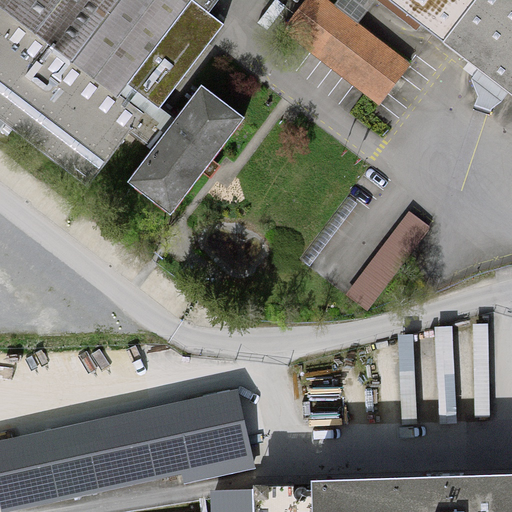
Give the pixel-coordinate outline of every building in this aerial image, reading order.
[(151,101),(160,108),(223,24),(208,12),(217,0),(1,0),(0,2),(0,117),(88,184),(129,131),(151,101)] [(306,0),(285,27),(380,101),(408,65),(323,0),(306,0)] [(511,0),(388,0),(511,95),(511,0)] [(175,120),(160,108),(151,101),(129,131),(153,149),(129,181),(170,212),(243,117),(201,85),(175,120)] [(235,393),(0,444),(0,485),(5,511),(45,511),(251,467),(235,393)] [(253,489),(253,511),(511,511),(511,480),(463,482),(463,472),(426,473),(426,483),(253,489)]
